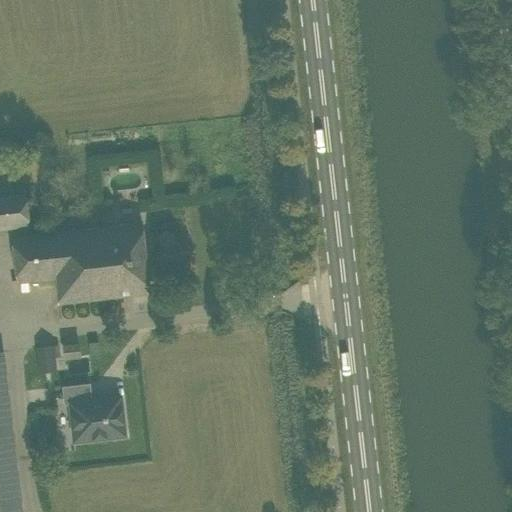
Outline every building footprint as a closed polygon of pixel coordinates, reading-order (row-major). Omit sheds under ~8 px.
[(0,193),(0,230),(11,229),(17,282),(25,281),(25,287),(35,286),(35,280),(56,278),(59,304),(149,293),(141,223),(30,235),(25,191),(0,193)] [(65,358),(79,356),(78,344),(63,346),(65,358)] [(40,371),(54,370),(52,347),(38,349),(40,371)] [(18,511),(0,352),(0,511),(18,511)] [(120,397),(70,403),(74,441),(124,436),(120,397)]
